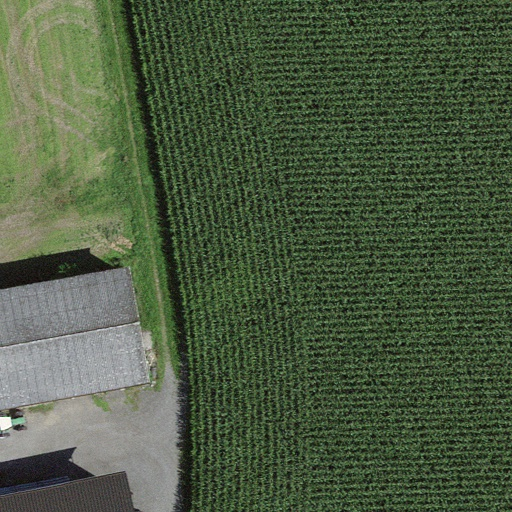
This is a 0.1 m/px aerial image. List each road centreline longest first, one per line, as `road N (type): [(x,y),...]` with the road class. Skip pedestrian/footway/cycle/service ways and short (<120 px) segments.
road 1 (track): [(176,511),(180,370),(115,0)]
road 2 (track): [(182,461),(133,438),(79,433),(0,453)]
